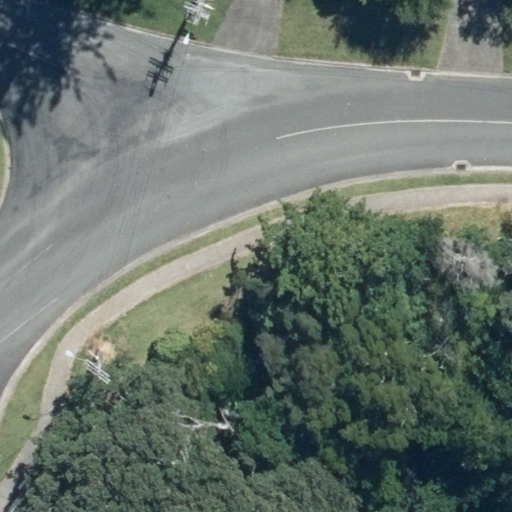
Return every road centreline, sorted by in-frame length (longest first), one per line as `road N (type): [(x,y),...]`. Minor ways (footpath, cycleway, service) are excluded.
road 1 (residential): [(511,133),(401,125),(286,134),(177,163)]
road 2 (secondary): [(177,163),(85,217),(0,285)]
road 3 (residential): [(0,44),(113,110),(177,163)]
